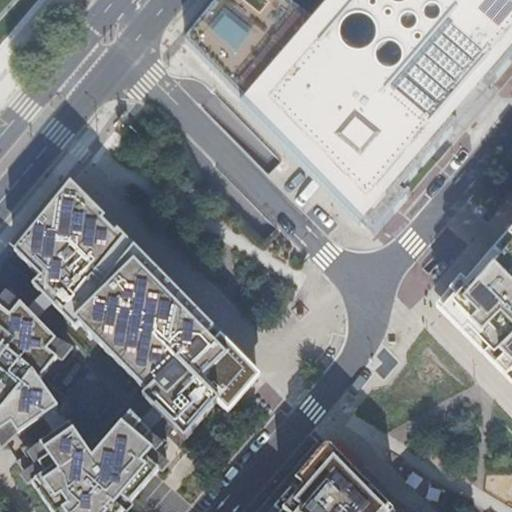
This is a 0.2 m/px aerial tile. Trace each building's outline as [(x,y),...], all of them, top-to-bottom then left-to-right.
[(454,120),(473,96),(487,81),(492,85),(511,61),(511,0),(334,0),(316,21),(287,0),(221,0),(188,42),(248,102),(366,223),(377,234),(413,193),(411,191),(407,195),(402,190),(459,124),(454,120)] [(366,223),(248,102),(244,106),(363,226),(366,223)] [(73,181),(17,251),(42,277),(35,284),(46,295),(30,310),(23,303),(13,315),(3,307),(0,310),(0,432),(54,511),(124,511),(170,460),(164,455),(170,447),(161,439),(174,426),(187,439),(220,402),(227,408),(260,370),(73,181)] [(511,229),(468,281),(447,305),(511,370),(511,229)] [(468,281),(463,276),(438,305),(511,379),(511,370),(447,305),(468,281)] [(23,303),(13,295),(3,307),(13,315),(23,303)] [(293,511),(386,511),(388,510),(326,449),(284,504),(293,511)]
